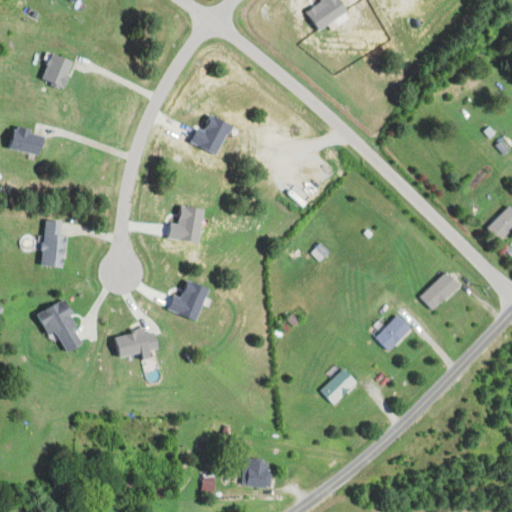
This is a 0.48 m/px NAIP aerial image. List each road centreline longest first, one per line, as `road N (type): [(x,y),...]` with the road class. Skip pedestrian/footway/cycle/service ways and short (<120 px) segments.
road 1 (residential): [(230,0),(207,19),(147,121),(126,191),(120,272)]
road 2 (residential): [(511,312),(404,423),(295,511)]
